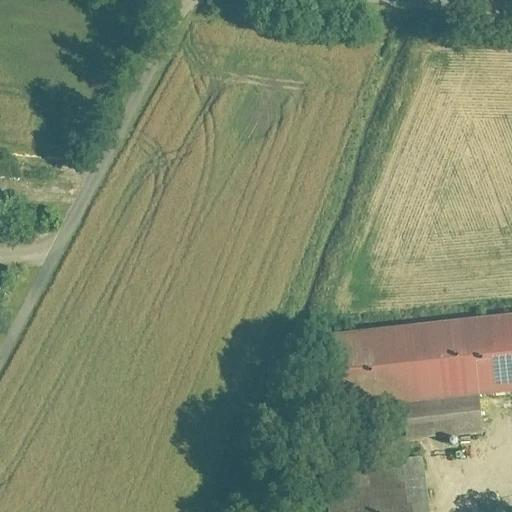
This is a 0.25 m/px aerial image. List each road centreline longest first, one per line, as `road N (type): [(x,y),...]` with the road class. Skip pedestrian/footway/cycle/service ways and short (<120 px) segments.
road 1 (residential): [(186,0),(0,362)]
road 2 (unclassified): [(511,11),(375,0)]
